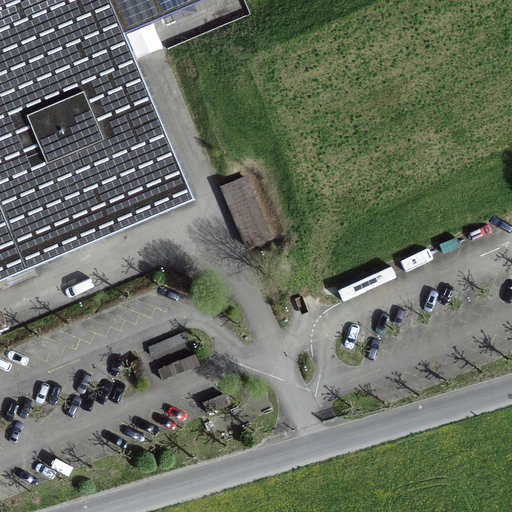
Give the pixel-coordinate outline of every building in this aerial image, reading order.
[(0,0),(0,331),(8,328),(0,309),(0,281),(194,200),(124,32),(201,0),(0,0)] [(273,241),(247,177),(219,188),(246,252),(273,241)] [(148,349),(151,358),(190,341),(186,332),(148,349)] [(200,366),(196,355),(158,371),(163,382),(200,366)] [(149,379),(140,358),(127,364),(136,385),(149,379)] [(224,395),(203,404),(208,416),(229,406),(224,395)]
